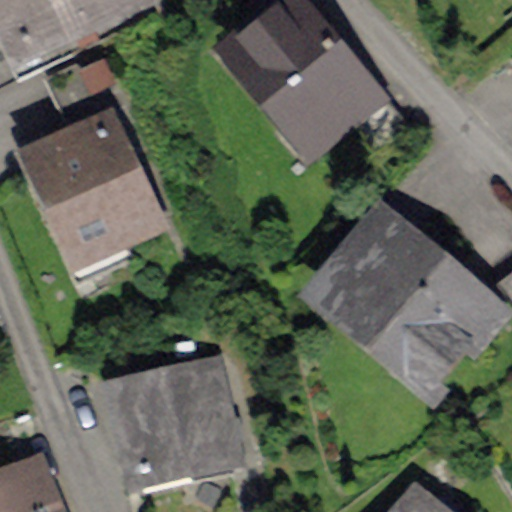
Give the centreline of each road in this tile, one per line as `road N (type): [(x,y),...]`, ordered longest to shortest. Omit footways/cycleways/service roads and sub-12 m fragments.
road 1 (residential): [(0,249),(104,511)]
road 2 (residential): [(347,0),(511,171)]
